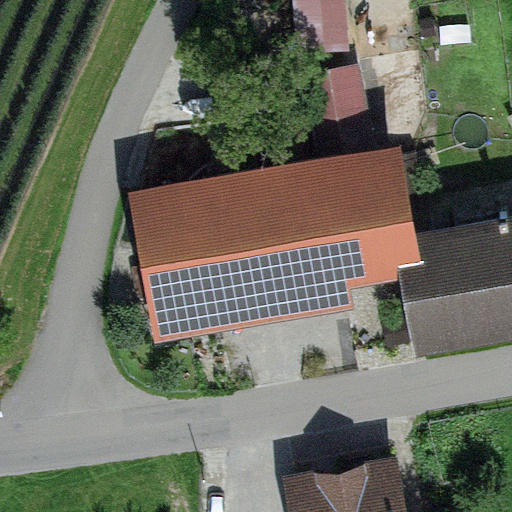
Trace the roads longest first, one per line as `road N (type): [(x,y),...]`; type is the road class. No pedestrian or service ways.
road 1 (residential): [(70,437),(82,270),(132,112),(187,0)]
road 2 (unclassified): [(511,370),(70,437)]
